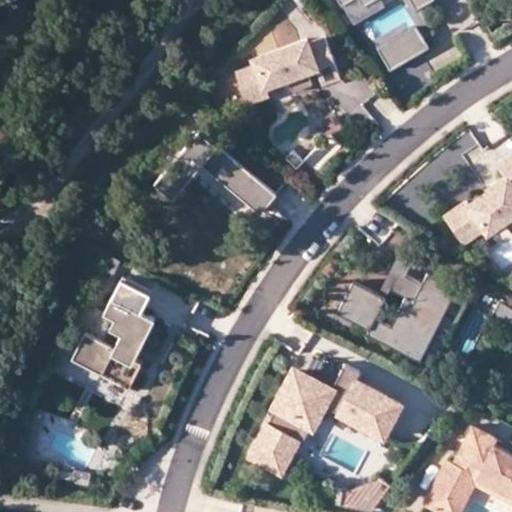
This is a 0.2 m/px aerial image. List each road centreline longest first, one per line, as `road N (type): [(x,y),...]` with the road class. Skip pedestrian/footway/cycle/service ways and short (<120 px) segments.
road 1 (residential): [(511,65),(374,170),(297,257),(239,343),(170,511)]
road 2 (unclassified): [(36,208),(190,0)]
